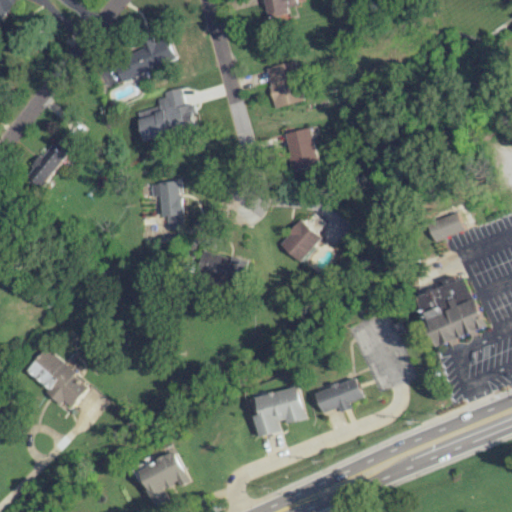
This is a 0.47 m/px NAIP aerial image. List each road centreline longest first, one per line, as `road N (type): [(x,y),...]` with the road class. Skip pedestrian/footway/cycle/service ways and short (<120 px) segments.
road 1 (residential): [(242,511),(236,494),(250,474),(396,408),(401,396),(377,335)]
road 2 (primary): [(511,398),(348,469),(282,508)]
road 3 (primary): [(282,508),(323,502),(511,423)]
road 4 (residential): [(204,0),(250,172),(244,195)]
road 5 (residential): [(0,145),(115,0)]
